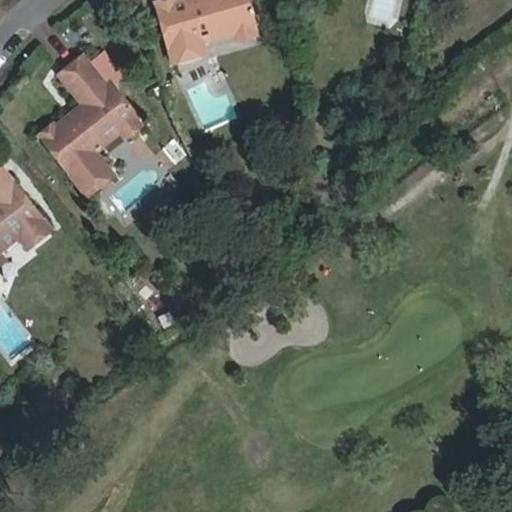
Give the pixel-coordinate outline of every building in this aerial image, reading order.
[(184,10),(181,1),(165,6),(164,0),(146,5),(163,60),(167,59),(192,52),(193,51),(189,33),(199,30),(201,38),(222,31),(246,24),(238,0),(191,0),(194,7),(184,10)] [(191,0),(182,0),(181,1),(184,10),(194,7),(191,0)] [(248,32),(246,24),(222,31),(224,41),(248,32)] [(192,52),(167,59),(168,65),(194,57),(192,52)] [(68,127),(57,114),(44,126),(41,123),(30,132),(77,190),(82,186),(98,175),(103,170),(81,144),(88,137),(96,145),(115,130),(132,116),(105,82),(98,87),(74,53),(52,70),(72,102),(65,108),(75,122),(68,127)] [(65,108),(57,114),(68,127),(75,122),(65,108)] [(139,124),(132,116),(115,130),(123,139),(139,124)] [(25,246),(39,234),(45,229),(0,170),(0,245),(11,237),(21,248),(25,246)] [(98,175),(82,186),(88,190),(103,180),(98,175)] [(43,238),(39,234),(25,246),(29,250),(43,238)]
